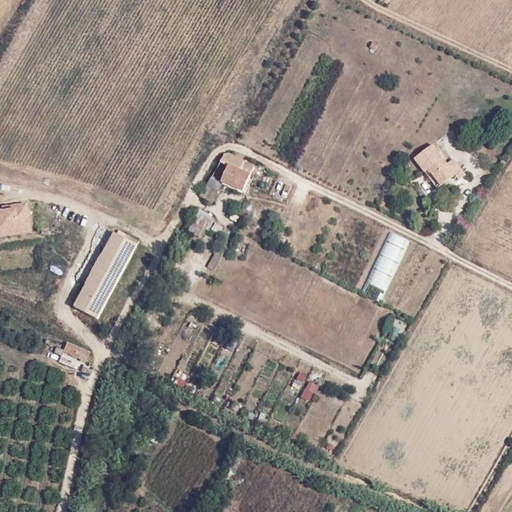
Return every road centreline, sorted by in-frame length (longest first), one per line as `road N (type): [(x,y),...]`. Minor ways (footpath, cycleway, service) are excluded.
road 1 (unclassified): [(511,287),(229,142),(94,367),(60,511)]
road 2 (track): [(511,71),(364,0)]
